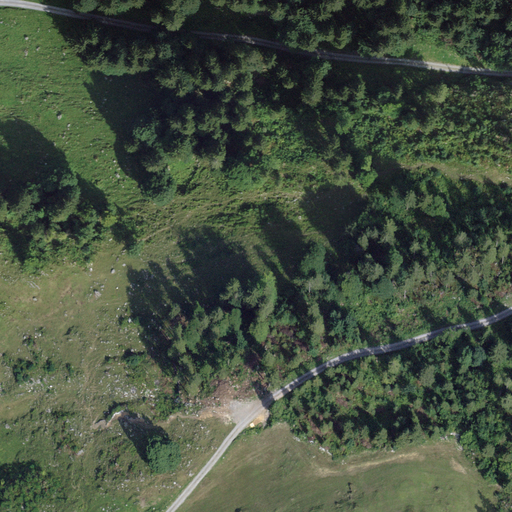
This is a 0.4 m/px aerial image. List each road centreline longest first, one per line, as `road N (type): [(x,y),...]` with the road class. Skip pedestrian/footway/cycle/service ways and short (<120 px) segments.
road 1 (track): [(511,76),(0,8)]
road 2 (track): [(511,308),(315,373),(236,429),(169,511)]
